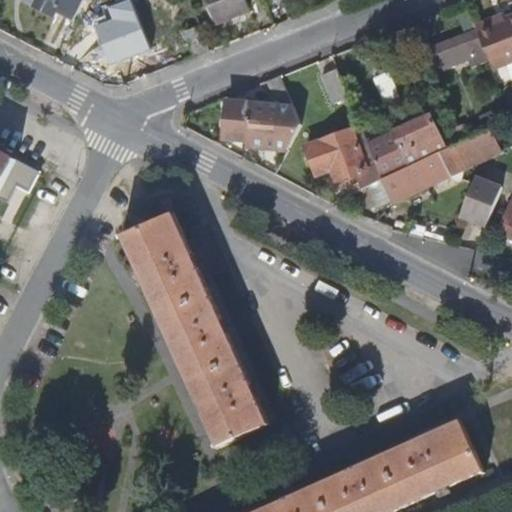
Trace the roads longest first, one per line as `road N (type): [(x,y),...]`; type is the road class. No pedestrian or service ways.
road 1 (residential): [(511,323),(119,119)]
road 2 (residential): [(119,119),(402,0)]
road 3 (residential): [(0,378),(119,119)]
road 4 (residential): [(119,119),(0,57)]
